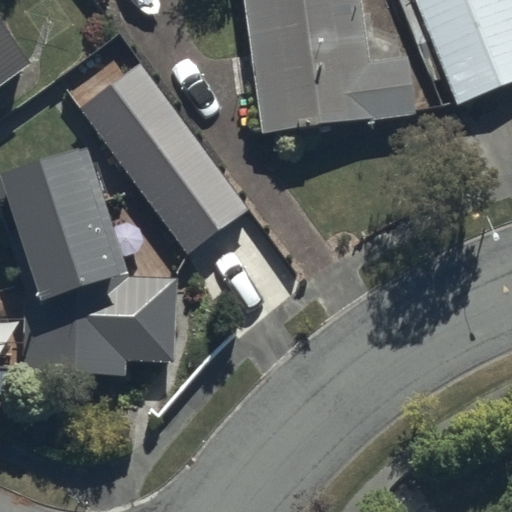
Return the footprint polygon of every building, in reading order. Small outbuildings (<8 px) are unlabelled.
[(358,0),(240,0),(256,130),(412,112),(405,52),(365,56),(358,0)] [(511,0),(416,0),(455,99),(511,77),(511,0)] [(0,79),(27,58),(0,20),(0,79)] [(79,109),(186,254),(247,210),(140,64),(79,109)] [(78,140),(0,163),(0,187),(24,260),(20,262),(19,370),(124,371),(125,360),(172,360),(173,271),(119,270),(78,140)]
